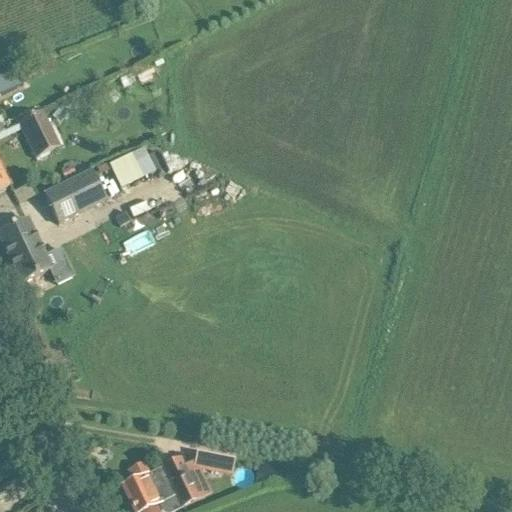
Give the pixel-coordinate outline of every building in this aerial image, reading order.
[(0,96),(21,87),(15,75),(0,81),(0,96)] [(37,161),(59,151),(41,114),(18,126),(37,161)] [(104,165),(116,191),(153,175),(141,149),(104,165)] [(106,202),(92,173),(91,173),(44,196),(43,196),(58,226),(58,225),(106,202),(106,203),(106,202)] [(27,221),(0,234),(0,242),(21,285),(21,286),(50,272),(57,286),(73,279),(58,250),(44,257),(27,222),(27,221)] [(77,439),(62,446),(69,460),(79,455),(81,448),(77,439)] [(196,455),(195,462),(195,461),(199,469),(201,473),(231,478),(234,463),(196,455)] [(149,475),(122,488),(133,511),(159,511),(157,506),(163,504),(171,500),(176,511),(205,496),(211,493),(201,473),(199,469),(195,461),(195,462),(184,467),(181,460),(174,463),(149,475)] [(286,479),(286,470),(258,466),(255,487),(286,479)]
